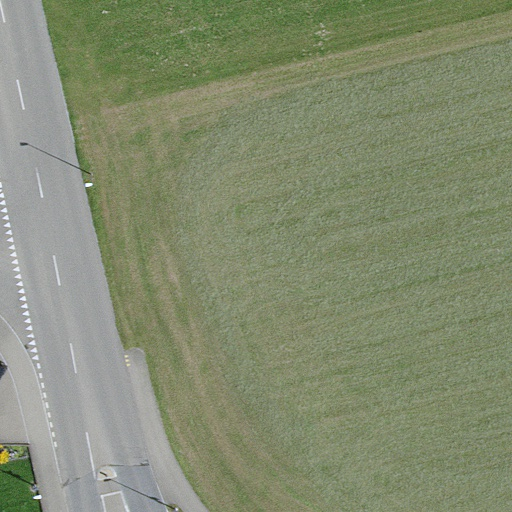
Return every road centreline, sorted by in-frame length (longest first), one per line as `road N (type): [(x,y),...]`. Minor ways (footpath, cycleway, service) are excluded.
road 1 (secondary): [(42,194),(119,511)]
road 2 (secondary): [(0,0),(42,194)]
